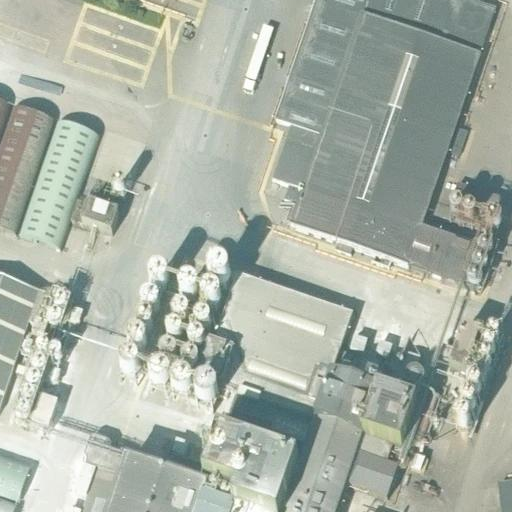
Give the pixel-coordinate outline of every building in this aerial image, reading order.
[(372,265),(390,271),(392,264),(460,287),(473,249),(422,229),(495,13),(458,0),(318,0),(277,123),(291,128),(273,183),(290,189),(285,203),(299,207),(291,230),(374,258),(372,265)] [(0,148),(0,231),(16,237),(52,123),(12,110),(0,148)] [(99,233),(93,250),(103,253),(108,236),(112,238),(123,206),(113,203),(110,214),(89,207),(82,227),(99,233)] [(75,511),(71,511),(70,511),(338,511),(347,489),(386,503),(418,409),(414,407),(416,402),(404,398),(402,403),(378,395),(378,396),(374,394),(375,390),(363,386),(362,390),(343,384),(349,367),(338,364),(354,318),(276,292),(276,294),(237,281),(213,349),(209,347),(197,382),(241,397),(225,443),(220,441),(203,487),(206,488),(204,492),(130,467),(132,460),(111,453),(113,449),(110,444),(97,440),(92,443),(86,459),(89,463),(87,468),(86,468),(76,496),(88,500),(83,511),(75,511)] [(0,282),(0,416),(1,417),(31,327),(37,329),(33,341),(30,340),(24,358),(36,362),(35,365),(15,424),(41,433),(50,436),(59,407),(43,402),(49,384),(56,387),(61,374),(77,327),(79,328),(84,315),(67,310),(69,306),(0,282)] [(464,334),(449,376),(467,383),(482,341),(464,334)]
